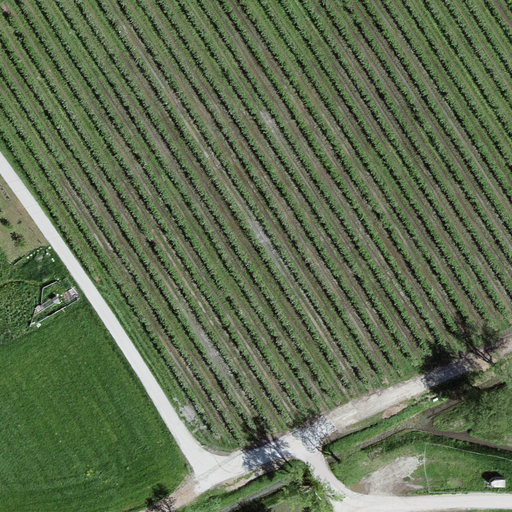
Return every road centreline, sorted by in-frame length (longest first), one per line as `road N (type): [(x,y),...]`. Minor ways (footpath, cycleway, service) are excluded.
road 1 (track): [(293,446),(511,344)]
road 2 (unclassified): [(383,511),(511,508)]
